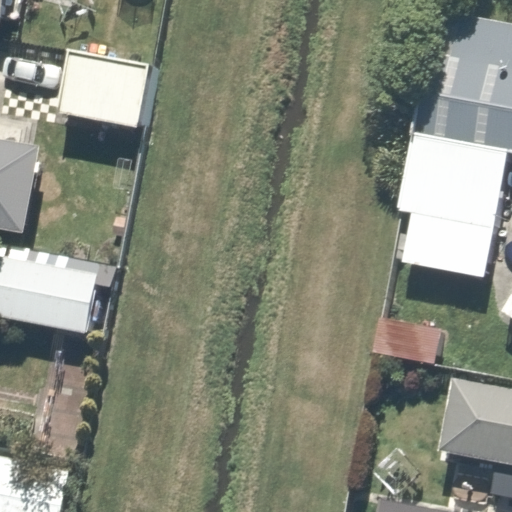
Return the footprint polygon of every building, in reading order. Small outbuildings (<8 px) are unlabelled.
[(0,0),(0,25),(5,27),(9,0),(0,0)] [(437,56),(424,130),(411,128),(397,211),(410,213),(402,262),(488,276),(510,145),(511,145),(511,17),(459,8),(450,58),(437,56)] [(163,64),(70,47),(58,113),(151,130),(163,64)] [(0,235),(12,238),(15,220),(21,221),(34,143),(0,137),(0,235)] [(31,269),(34,247),(0,241),(0,313),(93,329),(101,281),(31,269)] [(511,299),(503,313),(511,319),(511,299)] [(372,312),(364,356),(438,370),(447,326),(372,312)] [(511,389),(456,379),(441,456),(511,469),(511,389)] [(54,511),(58,475),(0,468),(0,511),(54,511)] [(443,511),(389,500),(386,511),(443,511)]
